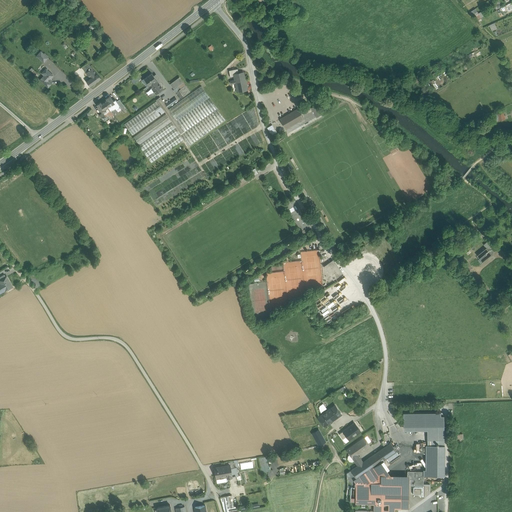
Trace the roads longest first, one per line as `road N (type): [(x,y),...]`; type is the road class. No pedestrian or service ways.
road 1 (residential): [(212,3),(243,40),(263,127),(301,206),(378,318),(386,360),(377,407)]
road 2 (residential): [(0,248),(62,336),(123,341),(221,511)]
road 3 (secondary): [(212,3),(38,136)]
